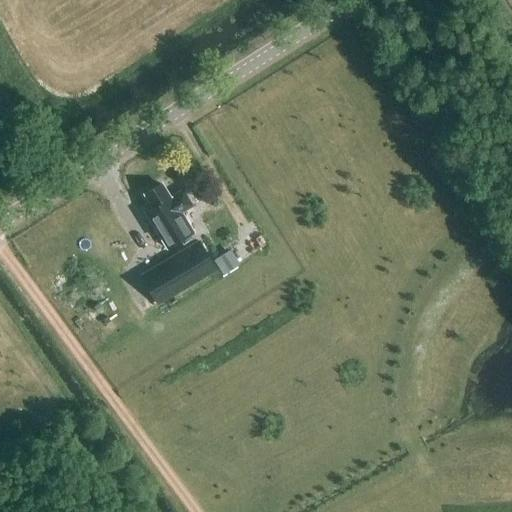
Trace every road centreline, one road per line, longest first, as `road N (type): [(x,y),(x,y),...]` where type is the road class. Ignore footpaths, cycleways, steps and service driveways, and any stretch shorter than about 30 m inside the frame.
road 1 (tertiary): [(0,219),(343,0)]
road 2 (track): [(188,511),(0,254)]
road 3 (track): [(0,295),(155,511)]
